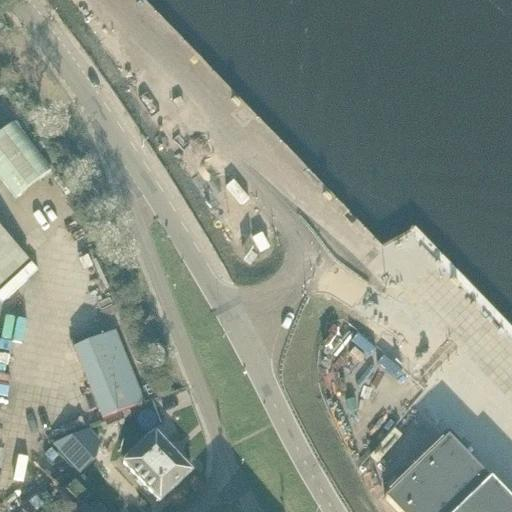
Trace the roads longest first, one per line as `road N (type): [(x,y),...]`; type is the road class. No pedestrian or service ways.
road 1 (unclassified): [(326,511),(235,328),(162,213),(112,154)]
road 2 (unclassified): [(252,511),(230,476),(112,154)]
road 3 (unknown): [(0,187),(30,221),(61,283),(59,306),(20,395)]
road 4 (unclassified): [(112,154),(16,0)]
